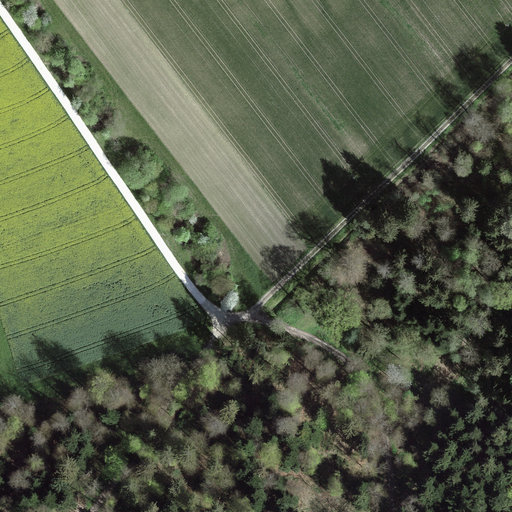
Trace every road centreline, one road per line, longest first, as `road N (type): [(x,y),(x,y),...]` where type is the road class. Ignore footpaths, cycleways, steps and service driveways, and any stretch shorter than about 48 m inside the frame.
road 1 (track): [(0,7),(163,248),(202,300),(227,316)]
road 2 (track): [(227,316),(250,313),(511,62)]
road 3 (track): [(250,313),(305,334),(363,378),(383,426),(392,511)]
road 4 (track): [(392,489),(417,458),(511,274)]
road 5 (track): [(91,511),(227,316)]
